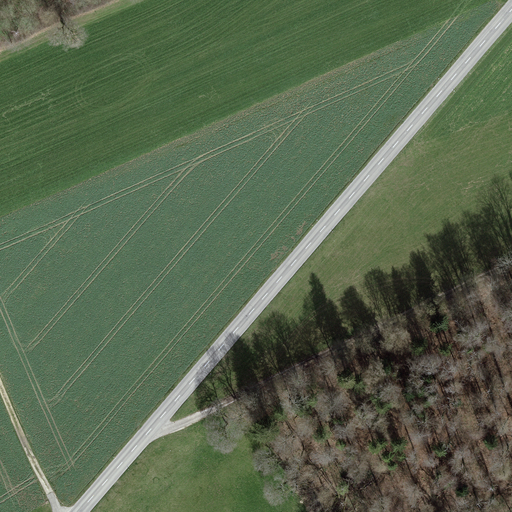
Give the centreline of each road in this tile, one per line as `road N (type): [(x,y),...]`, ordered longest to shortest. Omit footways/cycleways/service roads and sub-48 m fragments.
road 1 (tertiary): [(78,511),(511,9)]
road 2 (track): [(144,436),(511,262)]
road 3 (track): [(58,511),(0,382)]
